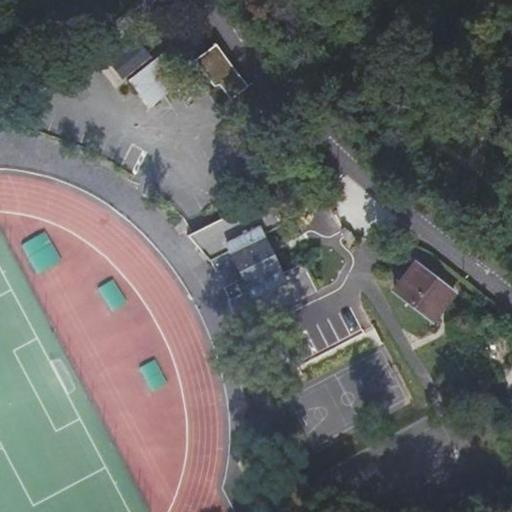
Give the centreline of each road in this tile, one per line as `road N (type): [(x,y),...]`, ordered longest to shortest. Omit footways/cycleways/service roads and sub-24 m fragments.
road 1 (unclassified): [(191,0),(314,141),(511,297)]
road 2 (unknown): [(181,0),(113,50),(103,71),(109,92),(185,170)]
